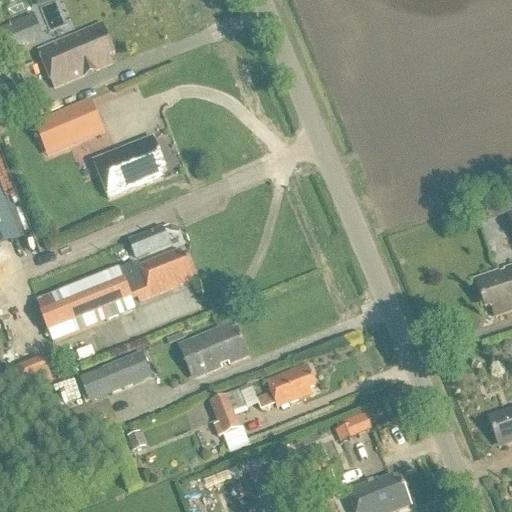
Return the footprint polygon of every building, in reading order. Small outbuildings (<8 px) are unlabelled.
[(32,18),(0,31),(0,47),(4,56),(42,40),(32,18)] [(107,58),(112,54),(101,26),(36,52),(53,91),(110,67),(107,58)] [(0,105),(14,101),(5,77),(0,78),(0,105)] [(33,127),(40,144),(98,120),(91,103),(33,127)] [(160,175),(166,172),(153,141),(112,157),(95,164),(94,165),(96,170),(109,203),(141,190),(140,187),(145,185),(146,188),(163,182),(160,175)] [(0,248),(27,239),(0,164),(0,248)] [(153,258),(166,252),(160,236),(147,242),(153,258)] [(117,280),(115,274),(36,306),(53,348),(132,316),(129,308),(138,304),(139,306),(196,283),(186,259),(182,260),(180,255),(117,280)] [(492,320),(511,313),(511,271),(475,284),(484,312),(489,310),(492,320)] [(207,379),(249,362),(238,335),(233,337),(230,332),(194,347),(207,379)] [(182,337),(167,343),(169,348),(184,342),(182,337)] [(70,346),(39,359),(48,381),(79,368),(70,346)] [(153,382),(143,358),(78,383),(88,408),(153,382)] [(266,384),(272,398),(256,404),(261,417),(277,410),(277,412),(311,398),(308,391),(314,389),(305,368),(266,384)] [(246,411),(240,395),(210,406),(218,428),(214,429),(218,441),(224,439),(241,433),(236,420),(234,416),(246,411)] [(511,414),(488,424),(498,454),(511,448),(511,414)] [(334,433),(325,437),(333,459),(342,456),(334,433)] [(128,441),(134,456),(146,451),(140,436),(128,441)] [(351,511),(398,511),(409,507),(400,482),(395,484),(393,481),(379,487),(376,481),(344,493),(351,511)]
